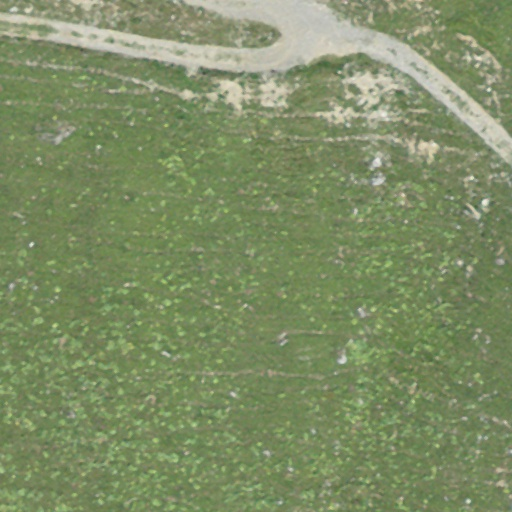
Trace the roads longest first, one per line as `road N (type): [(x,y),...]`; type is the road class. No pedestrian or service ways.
road 1 (track): [(247,0),(289,9),(293,31),(279,52),(238,55),(91,25),(0,17)]
road 2 (track): [(511,152),(464,114),(405,47),(293,31)]
